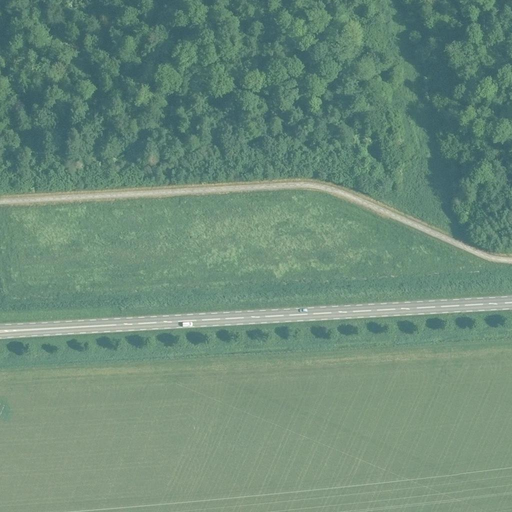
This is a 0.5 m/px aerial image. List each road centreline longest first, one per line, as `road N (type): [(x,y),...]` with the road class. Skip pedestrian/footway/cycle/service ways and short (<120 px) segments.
road 1 (primary): [(59,327),(511,303)]
road 2 (track): [(324,121),(368,154),(398,191),(413,162),(374,0)]
